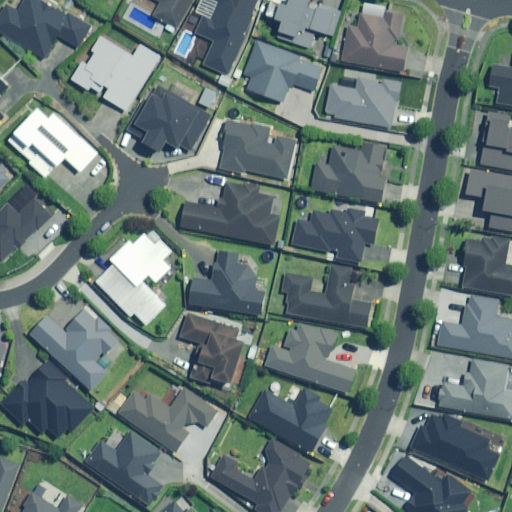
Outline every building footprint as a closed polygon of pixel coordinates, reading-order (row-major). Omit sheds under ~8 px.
[(66,17),(39,0),(25,0),(18,12),(7,6),(0,18),(0,32),(45,60),(59,38),(79,50),(92,29),(68,14),(66,17)] [(155,0),(162,3),(155,16),(170,24),(178,29),(194,0),(155,0)] [(212,0),(219,3),(211,20),(203,17),(196,33),(214,41),(203,66),(228,77),(246,37),(243,36),(253,15),(251,14),(256,0),(212,0)] [(282,23),(277,38),(309,49),(315,31),(333,37),(342,10),(320,3),(318,9),(316,8),(315,12),(306,10),(309,0),(290,0),(288,7),(280,4),(274,21),(282,23)] [(403,16),(386,13),(385,19),(362,15),(360,29),(350,27),(345,63),(405,72),(409,48),(399,46),(403,16)] [(134,57),(101,37),(92,52),(95,54),(88,66),(83,63),(72,80),(98,96),(104,99),(105,98),(127,111),(160,57),(141,46),(134,57)] [(301,58),(258,43),(247,76),(253,79),(249,91),(285,103),(291,85),(315,93),(324,69),(300,61),(301,58)] [(511,68),(494,66),(491,85),(502,87),(500,103),(511,104),(511,68)] [(401,85),(360,77),(357,90),(332,85),(326,116),(392,128),(401,85)] [(0,96),(8,89),(0,79),(0,123),(5,119),(0,113),(0,96)] [(211,116),(157,86),(147,104),(144,101),(127,130),(144,140),(141,144),(158,154),(165,143),(177,150),(179,146),(190,152),(211,116)] [(30,163),(47,178),(58,166),(59,168),(67,159),(82,172),(99,154),(55,114),(51,119),(39,109),(10,141),(32,161),(30,163)] [(511,122),(493,119),(492,124),(489,145),(486,144),(482,165),(511,169),(511,128),(510,128),(511,122)] [(252,125),(227,120),(222,139),(227,140),(221,168),(244,174),(245,170),(287,179),(296,141),(268,135),(270,128),(252,124),(252,125)] [(387,149),(364,145),(362,152),(334,147),(331,166),(318,164),(313,191),(383,203),(388,179),(382,177),(387,149)] [(0,188),(9,179),(5,175),(7,172),(0,165),(0,188)] [(511,177),(492,174),(473,170),(468,195),(488,199),(485,211),(494,213),(491,227),(511,231),(511,177)] [(261,188),(226,181),(221,209),(187,203),(182,227),(276,246),(282,218),(271,216),(274,198),(259,195),(261,188)] [(53,219),(36,201),(19,216),(9,205),(0,213),(0,260),(3,264),(53,219)] [(365,213),(348,210),(348,214),(332,211),(331,215),(315,212),(312,224),(299,221),(295,244),(340,252),(339,258),(362,262),(365,245),(375,247),(380,221),(364,218),(365,213)] [(173,252),(151,229),(134,245),(131,241),(112,260),(116,264),(97,282),(132,317),(136,313),(148,326),(168,306),(144,282),(150,276),(157,283),(172,269),(164,260),(173,252)] [(509,242),(483,238),(482,242),(468,241),(465,263),(468,263),(464,288),(511,294),(511,266),(506,266),(509,242)] [(269,279),(257,277),(250,267),(237,265),(239,255),(219,252),(214,282),(195,279),(191,304),(262,316),(266,294),(269,279)] [(352,270),(333,266),(330,283),(313,280),(287,275),(284,294),(292,295),(289,313),(369,328),(373,305),(353,301),(356,287),(350,286),(352,270)] [(470,307),(467,307),(464,327),(444,323),(440,346),(511,358),(511,320),(496,318),(499,301),(472,296),(470,307)] [(108,374),(98,364),(96,362),(104,354),(106,356),(120,340),(85,308),(64,331),(47,316),(30,335),(93,391),(108,374)] [(241,330),(189,315),(182,338),(201,344),(191,378),(211,384),(213,379),(233,385),(246,343),(238,341),(241,330)] [(272,347),(266,366),(349,394),(357,371),(328,362),(337,334),(320,328),(319,331),(301,324),(298,331),(291,329),(285,347),(291,349),(290,353),(272,347)] [(508,366),(474,361),(472,374),(468,373),(465,387),(444,384),(440,408),(511,420),(511,393),(504,392),(508,366)] [(67,380),(48,363),(29,385),(25,381),(3,406),(24,425),(29,421),(45,435),(49,430),(61,440),(69,431),(73,434),(95,410),(65,383),(67,380)] [(284,402),(265,392),(251,419),(315,452),(328,427),(325,426),(333,410),(318,403),(320,399),(292,385),(284,402)] [(150,395),(145,403),(133,395),(120,416),(177,454),(191,432),(186,428),(192,419),(207,429),(219,411),(185,388),(171,409),(150,395)] [(445,415),(442,420),(433,416),(427,429),(422,427),(413,448),(489,482),(500,457),(486,450),(490,442),(459,428),(461,423),(445,415)] [(163,456),(131,433),(117,453),(102,442),(88,462),(152,506),(165,488),(148,476),(163,456)] [(311,465),(300,459),(302,456),(274,441),(266,456),(272,460),(266,470),(262,468),(255,481),(234,469),(238,463),(227,457),(214,480),(259,505),(256,511),(257,511),(280,511),(289,496),(293,498),(297,490),(300,492),(309,477),(306,475),(311,465)] [(443,484),(407,457),(392,477),(417,495),(406,509),(410,511),(467,511),(469,510),(463,505),(471,493),(448,476),(443,484)] [(0,511),(2,511),(19,467),(0,460),(0,511)] [(59,511),(34,495),(22,511),(78,511),(82,506),(67,497),(59,511)] [(187,511),(183,511),(175,503),(165,511),(196,511),(192,508),(187,511)]
